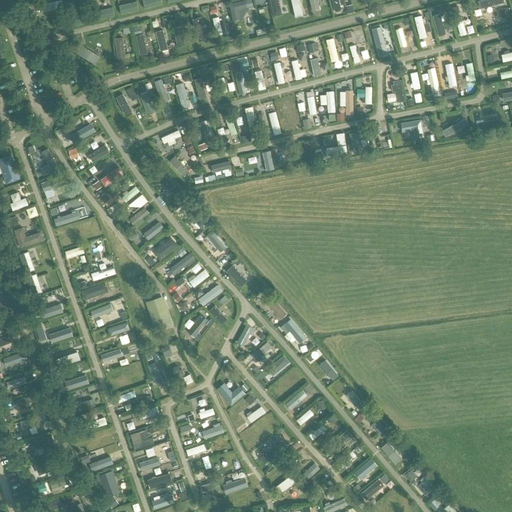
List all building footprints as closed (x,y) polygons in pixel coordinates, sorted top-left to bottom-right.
[(38,10),(60,8),(59,0),(56,0),(37,2),(38,10)] [(245,0),(240,0),(229,3),(233,21),(240,19),(238,9),(248,7),(245,0)] [(270,0),(274,17),(281,17),(279,3),(281,3),(280,0),(270,0)] [(296,0),(289,0),(292,12),(298,11),(296,0)] [(317,0),(309,0),(312,11),(320,10),(317,0)] [(504,0),(482,0),(478,1),(480,9),(505,3),(504,0)] [(350,3),(343,5),(345,12),(352,10),(350,3)] [(446,34),(440,13),(432,15),(438,36),(446,34)] [(421,15),(413,17),(419,39),(428,37),(421,15)] [(207,38),(201,16),(195,17),(200,40),(207,38)] [(463,20),(462,16),(455,18),(461,37),(468,35),(464,25),(466,24),(465,20),(463,20)] [(218,17),(211,18),(214,28),(220,27),(218,17)] [(142,24),(134,26),(140,53),(147,51),(142,24)] [(163,28),(155,30),(160,50),(168,48),(163,28)] [(402,28),(395,30),(400,49),(407,47),(402,28)] [(348,29),(341,31),(342,38),(350,36),(348,29)] [(125,36),(115,36),(115,58),(125,58),(125,36)] [(334,36),(325,39),(331,63),(339,60),(334,36)] [(437,43),(438,48),(449,44),(447,39),(437,43)] [(383,41),(376,43),(380,58),(387,56),(383,41)] [(317,42),(308,43),(309,53),(318,52),(317,42)] [(356,44),(349,46),(354,63),(361,62),(356,44)] [(493,45),(486,47),(488,53),(495,51),(493,45)] [(296,53),(298,60),(305,58),(303,51),(296,53)] [(511,51),(501,54),(503,63),(511,60),(511,51)] [(318,57),(310,59),(314,77),(322,75),(318,57)] [(298,59),(291,61),(295,80),(302,79),(301,76),(306,75),(305,68),(300,69),(299,66),(302,65),(301,63),(299,63),(298,59)] [(280,61),(274,62),(278,84),(285,82),(283,71),(284,71),(284,67),(281,67),(280,61)] [(453,62),(445,63),(450,87),(457,86),(453,62)] [(473,62),(466,63),(469,82),(477,80),(473,62)] [(205,65),(200,66),(204,84),(209,82),(205,65)] [(464,65),(456,66),(459,74),(466,73),(464,65)] [(426,69),(430,87),(439,86),(435,67),(426,69)] [(401,69),(393,70),(393,79),(401,79),(401,69)] [(511,69),(499,72),(501,79),(511,77),(511,69)] [(241,70),(233,72),(239,94),(247,92),(241,70)] [(261,70),(254,72),(258,86),(265,85),(261,70)] [(213,73),(220,94),(228,91),(221,71),(213,73)] [(418,72),(410,73),(413,91),(421,90),(418,72)] [(169,75),(162,77),(167,94),(174,91),(169,75)] [(401,81),(394,81),(397,102),(404,101),(401,81)] [(184,85),(176,87),(183,112),(190,110),(184,85)] [(469,86),(460,87),(462,96),(470,94),(469,86)] [(196,103),(207,101),(205,90),(194,93),(196,103)] [(334,91),(326,91),(328,113),(335,112),(334,91)] [(511,91),(503,93),(505,103),(511,101),(511,91)] [(145,92),(140,95),(146,111),(152,109),(145,92)] [(450,92),(443,93),(444,101),(452,100),(450,92)] [(123,93),(115,97),(123,116),(132,112),(123,93)] [(432,93),(425,94),(427,102),(434,100),(432,93)] [(314,96),(307,97),(309,116),(316,115),(314,96)] [(270,98),(258,102),(262,113),(274,109),(270,98)] [(295,102),(287,103),(290,123),(298,122),(295,102)] [(305,102),(297,103),(301,118),(308,117),(305,102)] [(252,105),(243,108),(249,131),(259,129),(252,105)] [(276,110),(268,112),(273,135),(282,133),(276,110)] [(400,122),(402,131),(413,129),(415,138),(424,137),(420,118),(400,122)] [(471,127),(465,118),(442,129),(449,139),(471,127)] [(209,121),(200,123),(205,139),(215,136),(209,121)] [(75,136),(90,129),(87,123),(72,130),(75,136)] [(364,151),(361,139),(369,137),(367,128),(349,132),(354,153),(364,151)] [(178,129),(164,136),(168,143),(181,136),(178,129)] [(345,148),(344,132),(336,132),(337,148),(345,148)] [(200,133),(193,135),(199,151),(206,148),(200,133)] [(249,133),(241,135),(243,142),(252,140),(249,133)] [(189,134),(181,137),(185,145),(192,142),(189,134)] [(213,138),(205,141),(208,150),(216,148),(213,138)] [(314,141),(302,142),(302,160),(314,159),(314,141)] [(105,143),(87,153),(92,162),(109,151),(105,143)] [(193,145),(187,147),(189,154),(195,151),(193,145)] [(47,147),(41,151),(48,163),(40,167),(44,174),(58,166),(47,147)] [(271,151),(263,151),(265,170),(273,169),(271,151)] [(12,154),(0,158),(0,166),(6,183),(20,177),(12,154)] [(187,168),(175,155),(169,160),(182,174),(187,168)] [(229,160),(211,164),(213,171),(231,168),(229,160)] [(209,168),(202,172),(207,181),(214,177),(209,168)] [(166,188),(173,182),(162,170),(155,177),(166,188)] [(201,172),(193,173),(195,181),(202,180),(201,172)] [(110,173),(90,184),(95,191),(114,179),(110,173)] [(123,201),(137,190),(133,185),(119,196),(123,201)] [(111,197),(106,191),(98,198),(103,203),(111,197)] [(27,196),(13,199),(15,206),(29,203),(27,196)] [(83,198),(70,204),(77,220),(90,214),(83,198)] [(108,210),(118,205),(116,201),(106,205),(108,210)] [(32,213),(36,211),(34,203),(15,209),(18,216),(20,215),(23,224),(34,220),(32,213)] [(136,227),(156,211),(149,203),(129,219),(136,227)] [(51,207),(54,218),(63,216),(60,205),(51,207)] [(22,226),(14,229),(20,247),(44,239),(40,230),(25,235),(22,226)] [(99,228),(83,233),(86,241),(102,236),(99,228)] [(207,252),(212,248),(216,254),(222,250),(212,234),(205,239),(208,243),(203,246),(207,252)] [(172,235),(153,251),(160,259),(179,243),(172,235)] [(82,245),(65,251),(67,259),(85,254),(82,245)] [(49,250),(33,255),(35,263),(40,262),(42,269),(39,270),(41,278),(56,273),(51,257),(49,250)] [(189,251),(169,267),(175,275),(196,259),(189,251)] [(222,271),(236,286),(244,278),(231,264),(231,263),(222,271)] [(113,266),(91,273),(94,282),(116,275),(113,266)] [(205,267),(190,280),(195,287),(211,274),(205,267)] [(110,288),(117,284),(113,278),(106,281),(110,288)] [(81,291),(84,299),(108,291),(104,282),(81,291)] [(225,290),(220,283),(201,295),(208,303),(225,290)] [(183,297),(177,291),(172,296),(178,302),(183,297)] [(155,330),(173,324),(161,293),(145,299),(155,330)] [(270,299),(264,304),(277,319),(283,314),(270,299)] [(111,303),(92,309),(94,316),(113,309),(111,303)] [(229,317),(216,304),(209,310),(221,324),(229,317)] [(194,337),(208,318),(200,312),(186,332),(194,337)] [(107,327),(111,335),(131,328),(128,319),(107,327)] [(301,348),(301,327),(291,327),(291,348),(301,348)] [(209,330),(206,334),(219,344),(222,339),(218,336),(220,333),(216,330),(214,333),(209,330)] [(117,335),(120,343),(129,340),(126,331),(117,335)] [(70,339),(68,332),(50,338),(52,345),(70,339)] [(0,345),(14,340),(12,334),(0,337),(0,345)] [(307,341),(302,347),(308,352),(313,346),(307,341)] [(86,353),(83,345),(68,351),(71,358),(86,353)] [(169,345),(161,348),(164,356),(172,352),(169,345)] [(256,347),(244,359),(250,366),(263,354),(256,347)] [(119,348),(101,353),(104,361),(121,356),(119,348)] [(25,350),(7,356),(11,365),(21,362),(25,370),(34,367),(30,357),(27,358),(25,350)] [(311,351),(305,355),(309,361),(315,357),(311,351)] [(329,378),(335,373),(324,360),(318,365),(329,378)] [(155,361),(147,364),(155,381),(162,379),(155,361)] [(110,371),(113,379),(130,373),(128,366),(110,371)] [(27,383),(24,376),(6,381),(9,388),(27,383)] [(224,382),(217,388),(231,405),(245,393),(238,386),(232,391),(224,382)] [(116,395),(119,402),(137,396),(134,389),(116,395)] [(355,409),(361,404),(347,389),(342,395),(355,409)] [(266,403),(246,418),(251,425),(271,409),(266,403)] [(153,406),(135,411),(137,418),(155,413),(153,406)] [(212,407),(197,413),(199,420),(215,414),(212,407)] [(351,418),(355,422),(361,416),(356,412),(351,418)] [(107,424),(105,417),(90,422),(92,429),(107,424)] [(369,425),(377,431),(382,425),(374,418),(369,425)] [(319,420),(304,434),(310,440),(325,426),(319,420)] [(222,426),(203,432),(206,440),(224,433),(222,426)] [(138,432),(130,434),(134,449),(154,443),(152,437),(141,440),(138,432)] [(52,434),(31,440),(33,448),(54,441),(52,434)] [(115,442),(113,436),(95,442),(97,449),(115,442)] [(336,444),(332,439),(326,444),(321,437),(313,443),(323,455),(336,444)] [(392,463),(399,457),(384,441),(377,448),(392,463)] [(354,442),(336,461),(340,465),(358,446),(354,442)] [(204,443),(185,449),(188,456),(201,452),(202,456),(208,454),(204,443)] [(270,448),(265,443),(248,453),(252,459),(270,448)] [(171,449),(165,451),(168,459),(174,457),(171,449)] [(56,453),(33,461),(38,475),(61,466),(56,453)] [(118,453),(95,462),(98,470),(121,461),(118,453)] [(358,470),(375,459),(372,454),(355,465),(358,470)] [(157,456),(140,462),(142,469),(159,464),(157,456)] [(170,470),(178,467),(175,458),(166,461),(170,470)] [(321,469),(315,462),(299,475),(305,482),(321,469)] [(408,469),(402,475),(407,480),(413,474),(408,469)] [(36,481),(39,491),(73,480),(70,470),(36,481)] [(112,471),(98,476),(106,498),(120,492),(112,471)] [(170,471),(147,478),(150,488),(173,481),(170,471)] [(246,487),(243,478),(225,484),(228,493),(246,487)] [(176,485),(179,492),(186,489),(184,482),(176,485)] [(380,511),(391,504),(390,503),(404,492),(397,482),(372,501),(379,511),(380,511)] [(303,494),(298,487),(291,492),(296,499),(303,494)] [(179,493),(160,499),(163,507),(181,500),(179,493)] [(345,497),(323,507),(325,511),(331,511),(348,505),(345,497)]
